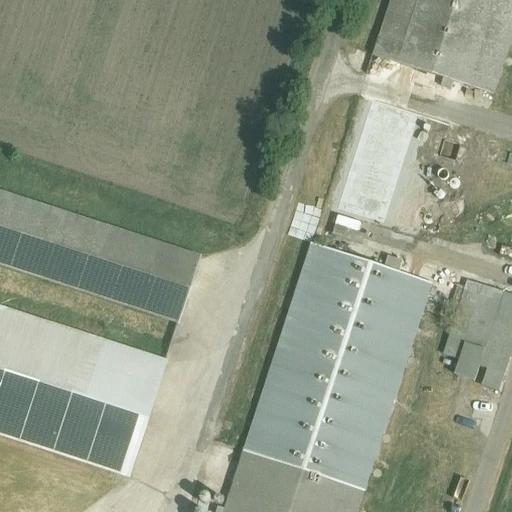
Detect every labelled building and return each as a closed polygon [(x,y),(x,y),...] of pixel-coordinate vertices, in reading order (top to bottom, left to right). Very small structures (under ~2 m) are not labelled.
[(511,0),(392,0),(373,59),(492,96),(511,31),(511,0)] [(201,265),(0,198),(0,268),(179,329),(201,265)] [(361,511),(433,290),(312,250),(226,511),(361,511)] [(485,386),(504,393),(511,370),(511,295),(469,282),(444,357),(463,364),(459,377),(480,384),(483,376),(488,377),(485,386)] [(169,363),(0,309),(0,439),(132,480),(169,363)]
